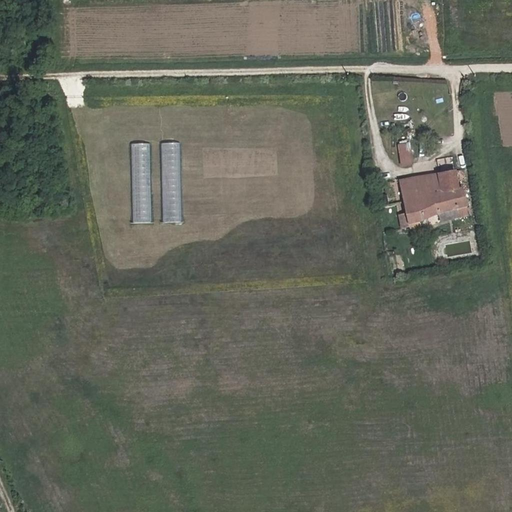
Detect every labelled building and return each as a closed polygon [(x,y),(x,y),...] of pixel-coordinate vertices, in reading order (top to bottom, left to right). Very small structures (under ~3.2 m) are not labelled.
[(46,52),(37,53),(38,67),(38,68),(48,67),(46,52)] [(431,165),(444,163),(443,157),(430,159),(431,165)] [(399,169),(408,168),(407,161),(398,162),(399,169)] [(453,174),(436,179),(440,196),(417,201),(414,183),(394,187),(404,229),(415,226),(435,216),(464,210),(461,193),(458,194),(453,174)] [(436,179),(414,183),(417,201),(440,196),(436,179)]
